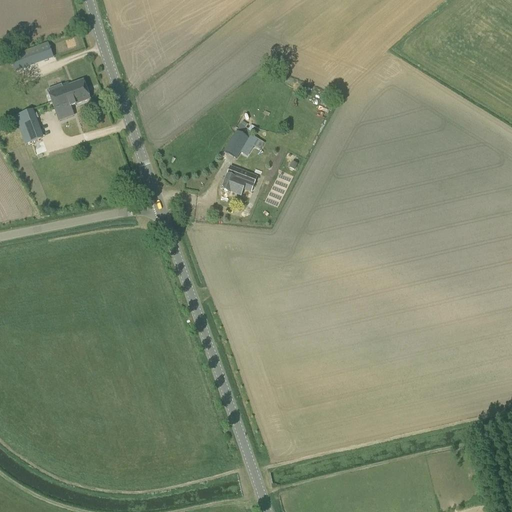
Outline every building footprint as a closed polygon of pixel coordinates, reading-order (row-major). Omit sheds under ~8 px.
[(43,62),(53,58),(48,43),(37,47),(43,62)] [(25,69),(19,54),(9,57),(15,73),(25,69)] [(52,103),(86,90),(83,80),(68,86),(67,83),(47,91),(52,103)] [(86,90),(52,103),(56,115),(77,108),(76,105),(90,100),(86,90)] [(25,145),(41,139),(31,111),(15,117),(25,145)] [(236,160),(253,133),(240,125),(229,143),(227,142),(223,150),(224,151),(224,152),(236,160)] [(248,174),(230,167),(227,175),(226,175),(220,190),(230,194),(230,193),(240,197),(243,190),(250,193),(259,172),(250,169),(248,174)]
